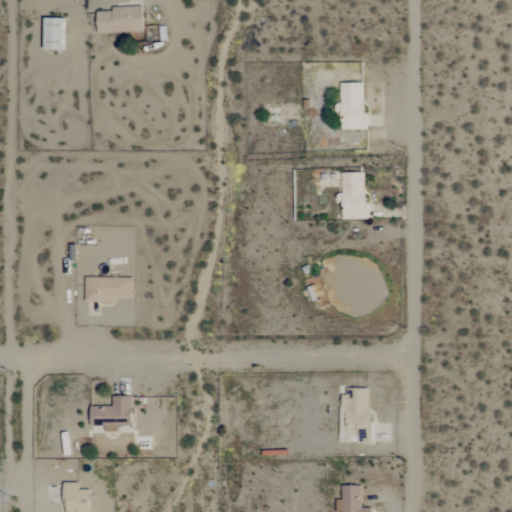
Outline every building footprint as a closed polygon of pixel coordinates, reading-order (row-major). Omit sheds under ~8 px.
[(97,12),(98,33),(143,32),(143,6),(112,7),(112,11),(97,12)] [(64,19),(45,18),(44,50),(64,50),(64,19)] [(365,83),(341,84),(342,130),(365,129),(365,83)] [(343,173),(343,220),(367,220),(366,173),(343,173)] [(133,279),(86,278),(86,302),(118,303),(118,299),(133,299),(133,279)] [(369,389),(344,389),(344,409),(347,409),(347,427),(357,427),(358,433),(370,433),(369,389)] [(133,396),(113,396),(113,407),(91,406),(91,426),(106,426),(106,432),(118,432),(118,426),(132,427),(133,396)] [(79,483),(67,483),(66,511),(91,511),(91,490),(79,490),(79,483)] [(362,486),(343,486),(342,501),(337,501),(336,511),(372,511),(372,509),(361,508),(362,486)]
